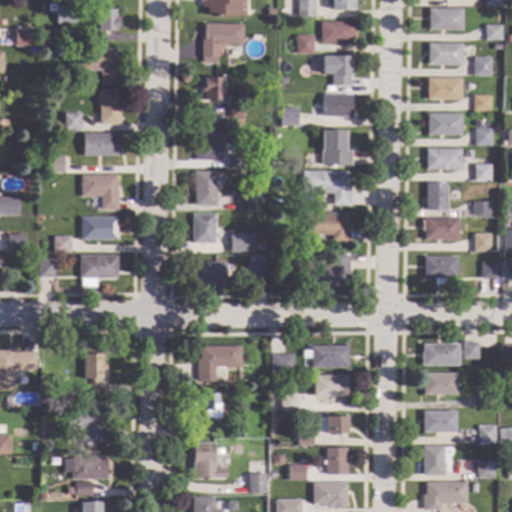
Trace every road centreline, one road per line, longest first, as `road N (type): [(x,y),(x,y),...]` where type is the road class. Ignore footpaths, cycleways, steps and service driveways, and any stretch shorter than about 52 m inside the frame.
road 1 (residential): [(156,0),(147,511)]
road 2 (residential): [(389,0),(382,511)]
road 3 (residential): [(511,315),(0,315)]
